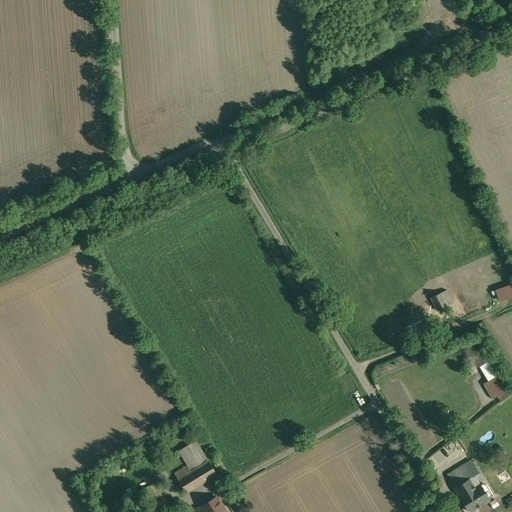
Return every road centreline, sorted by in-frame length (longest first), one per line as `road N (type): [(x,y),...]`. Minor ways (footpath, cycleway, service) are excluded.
road 1 (unclassified): [(213,145),(240,174),(442,511)]
road 2 (track): [(213,145),(487,29)]
road 3 (residential): [(132,176),(123,153),(112,0)]
road 4 (unclassified): [(0,237),(132,176)]
